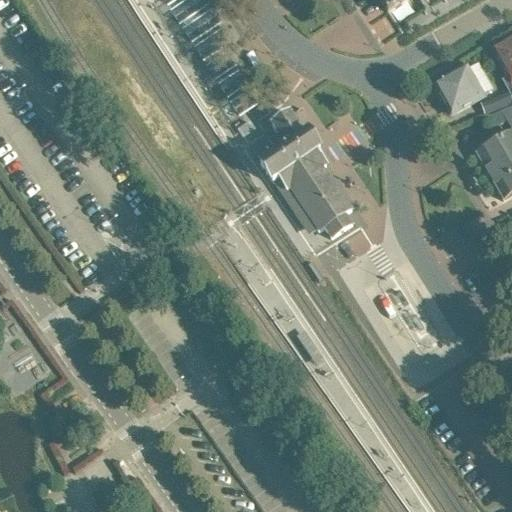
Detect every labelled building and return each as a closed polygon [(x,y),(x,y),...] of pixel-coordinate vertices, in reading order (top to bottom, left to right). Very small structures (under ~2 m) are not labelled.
[(379,0),(389,14),(409,0),(379,0)] [(511,42),(495,52),(511,83),(511,42)] [(436,88),(452,116),(483,99),(467,70),(436,88)] [(480,105),(485,117),(511,105),(511,101),(509,94),(480,105)] [(511,131),(511,136),(477,157),(503,203),(511,197),(511,109),(502,113),(508,124),(511,131)] [(502,113),(489,118),(496,130),(508,124),(502,113)] [(317,156),(321,154),(308,135),(305,136),(292,116),(273,128),(280,139),(271,145),(277,155),(261,166),(273,185),(281,180),(284,186),(290,194),(291,193),(319,235),(325,231),(332,241),(353,227),(346,217),(352,213),(324,171),(326,170),(321,163),(317,156)]
